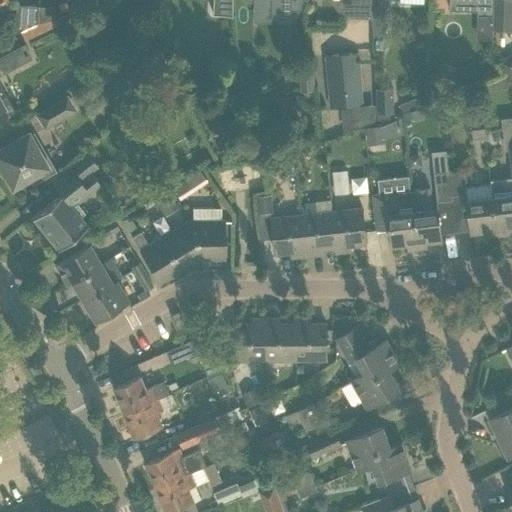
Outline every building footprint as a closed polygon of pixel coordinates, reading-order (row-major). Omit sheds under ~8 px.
[(232,14),(231,0),(211,0),(211,13),(232,14)] [(272,0),(272,17),(291,18),(291,10),(303,10),(303,0),(272,0)] [(371,0),(370,0),(370,19),(385,19),(385,0),(371,0)] [(477,10),(492,10),(492,0),(450,0),(450,9),(477,10)] [(511,0),(492,0),(492,10),(492,30),(511,30),(511,0)] [(36,23),(37,6),(15,5),(14,34),(36,23)] [(0,64),(2,63),(25,51),(27,50),(18,33),(9,38),(0,42),(0,64)] [(325,56),(329,107),(362,104),(357,53),(325,56)] [(511,78),(511,54),(499,61),(505,81),(511,78)] [(0,117),(11,111),(0,91),(0,74),(6,72),(2,63),(0,64),(0,117)] [(106,64),(93,73),(100,83),(113,74),(106,64)] [(313,72),(301,73),(303,91),(315,90),(313,72)] [(393,88),(376,88),(377,113),(394,112),(393,88)] [(33,114),(43,129),(75,110),(66,94),(33,114)] [(140,108),(151,128),(170,117),(159,97),(140,108)] [(420,107),(411,110),(415,121),(424,117),(420,107)] [(241,122),(228,125),(232,143),(244,140),(241,122)] [(486,139),(485,127),(471,129),(472,141),(486,139)] [(54,171),(32,131),(27,134),(26,132),(0,146),(0,175),(5,176),(10,186),(26,177),(31,185),(54,171)] [(31,217),(57,249),(87,224),(80,216),(84,213),(77,204),(96,189),(95,187),(99,184),(88,171),(98,164),(87,150),(49,180),(60,194),(31,217)] [(446,158),(433,159),(434,173),(437,202),(451,200),(451,195),(448,172),(447,172),(446,158)] [(199,170),(185,179),(191,187),(205,179),(199,170)] [(463,170),(448,172),(451,195),(466,194),(465,189),(463,170)] [(347,174),(333,176),(335,194),(349,193),(347,174)] [(511,176),(490,179),(491,185),(491,187),(492,196),(496,235),(506,234),(505,229),(511,228),(511,176)] [(430,187),(410,189),(410,190),(412,209),(413,209),(418,249),(428,247),(427,242),(441,240),(439,221),(437,206),(431,207),(430,187)] [(491,187),(465,189),(466,194),(467,194),(467,199),(469,213),(471,233),(486,231),(486,236),(496,235),(492,196),(491,187)] [(410,190),(373,194),(375,210),(377,230),(390,228),(393,246),(407,245),(408,250),(418,249),(413,209),(412,209),(410,190)] [(154,200),(164,216),(177,207),(167,191),(154,200)] [(256,196),(258,214),(273,212),(271,194),(256,196)] [(306,213),(301,213),(306,256),(320,254),(320,249),(335,247),(336,247),(332,210),(316,212),(315,201),(305,202),(306,213)] [(362,207),(332,210),(336,247),(335,247),(336,253),(350,251),(350,246),(366,244),(362,207)] [(306,256),(301,213),(271,217),(275,254),(292,252),(292,257),(306,256)] [(128,217),(121,221),(127,232),(134,227),(128,217)] [(190,220),(159,239),(178,270),(199,258),(190,220)] [(224,221),(190,220),(199,258),(224,258),(224,221)] [(102,227),(107,236),(118,229),(113,221),(102,227)] [(178,270),(159,239),(148,246),(139,232),(131,237),(139,250),(138,251),(158,283),(178,270)] [(66,284),(70,282),(100,264),(88,243),(53,263),(66,284)] [(131,267),(135,273),(142,269),(138,262),(131,267)] [(70,282),(81,300),(111,282),(100,264),(70,282)] [(135,273),(138,278),(145,274),(142,269),(135,273)] [(138,278),(141,284),(149,280),(145,274),(138,278)] [(111,282),(81,300),(90,315),(94,312),(98,318),(128,300),(115,279),(111,282)] [(149,280),(141,284),(145,290),(152,286),(149,280)] [(170,315),(176,329),(185,325),(179,311),(170,315)] [(265,360),(265,317),(251,317),(251,322),(235,323),(235,342),(235,343),(235,359),(235,360),(265,360)] [(279,317),(265,317),(265,360),(296,360),(296,322),(295,322),(279,322),(279,317)] [(295,317),(295,322),(296,322),(296,360),(326,360),(326,322),(309,322),(309,317),(295,317)] [(357,357),(365,371),(370,380),(390,369),(400,363),(386,339),(378,344),(375,338),(366,343),(357,326),(337,337),(350,361),(357,357)] [(184,343),(191,357),(198,354),(208,376),(222,370),(207,333),(184,343)] [(222,342),(222,360),(235,359),(235,343),(235,342),(222,342)] [(370,380),(365,371),(350,379),(352,381),(341,387),(351,403),(355,404),(363,400),(367,407),(400,388),(390,369),(370,380)] [(226,386),(221,373),(208,379),(213,391),(226,386)] [(113,387),(124,412),(158,398),(167,393),(162,381),(152,386),(146,388),(140,375),(113,387)] [(205,380),(193,385),(196,393),(208,389),(205,380)] [(176,382),(169,384),(171,392),(179,389),(176,382)] [(256,389),(243,395),(248,407),(261,402),(256,389)] [(158,398),(124,412),(135,437),(162,426),(156,413),(163,410),(158,398)] [(263,404),(249,409),(256,425),(270,420),(263,404)] [(297,410),(301,420),(316,413),(312,404),(297,410)] [(511,455),(511,407),(489,419),(508,457),(511,455)] [(316,413),(301,420),(306,430),(321,424),(316,413)] [(176,433),(182,447),(221,430),(216,417),(176,433)] [(357,469),(373,464),(369,454),(390,446),(383,426),(346,439),(357,469)] [(306,444),(312,457),(341,444),(335,431),(306,444)] [(369,454),(373,464),(378,480),(382,479),(384,485),(405,477),(402,471),(411,468),(401,442),(390,446),(369,454)] [(145,462),(156,487),(203,467),(206,465),(199,449),(183,455),(180,447),(145,462)] [(203,467),(156,487),(166,511),(167,511),(194,501),(188,487),(195,484),(208,478),(203,467)] [(291,478),(296,488),(312,480),(307,471),(291,478)] [(213,491),(218,504),(242,495),(243,496),(262,488),(257,477),(238,485),(237,481),(213,491)] [(312,480),(296,488),(300,497),(316,489),(312,480)] [(283,511),(274,485),(259,490),(266,511),(283,511)] [(360,505),(362,511),(422,511),(417,498),(395,505),(391,493),(360,505)]
